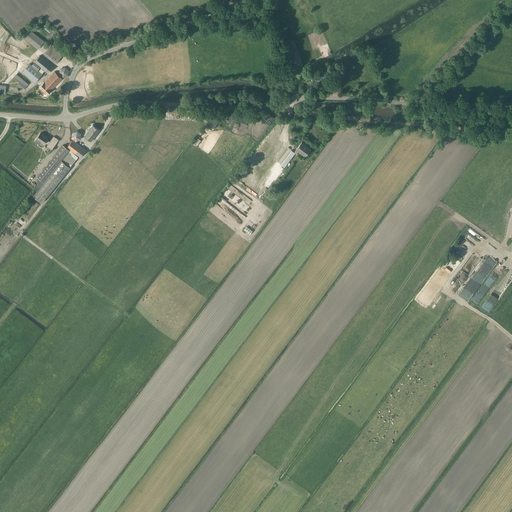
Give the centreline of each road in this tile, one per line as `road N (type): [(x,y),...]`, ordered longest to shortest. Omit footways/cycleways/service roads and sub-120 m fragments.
road 1 (track): [(511,337),(445,288),(473,248),(501,247),(432,199)]
road 2 (unclassified): [(66,118),(121,104),(264,109),(298,99)]
road 3 (unclassified): [(66,118),(81,59),(243,0)]
road 4 (track): [(290,111),(511,133)]
road 5 (unclassified): [(511,112),(298,99)]
road 6 (track): [(54,260),(158,122),(163,104)]
road 7 (track): [(411,103),(510,0)]
